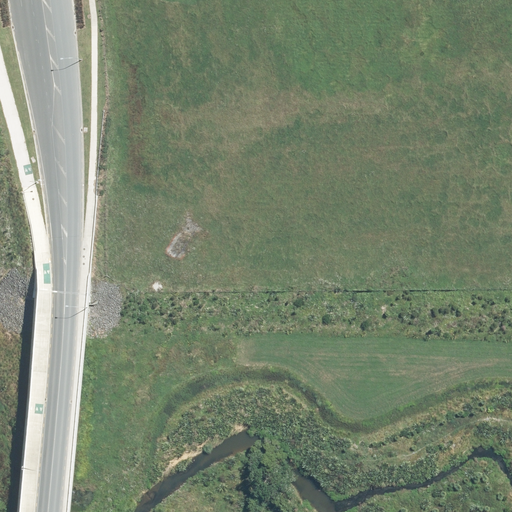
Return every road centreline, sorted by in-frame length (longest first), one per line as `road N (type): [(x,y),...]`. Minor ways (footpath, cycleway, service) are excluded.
road 1 (tertiary): [(65,292),(42,0)]
road 2 (tertiary): [(65,292),(47,511)]
